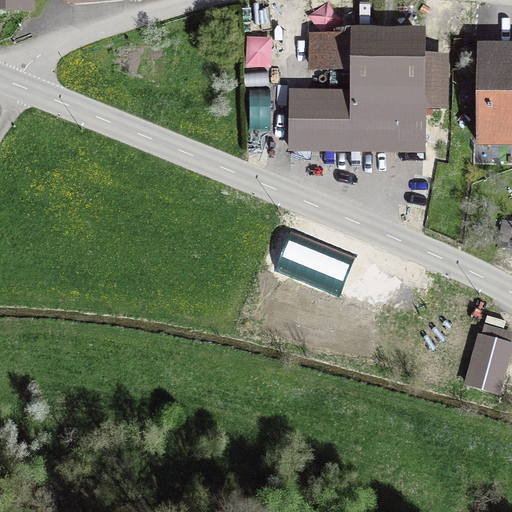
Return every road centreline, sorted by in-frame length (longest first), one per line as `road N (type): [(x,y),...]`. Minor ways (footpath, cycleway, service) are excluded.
road 1 (tertiary): [(511,292),(19,85)]
road 2 (tertiary): [(19,85),(42,57),(80,32),(203,0)]
